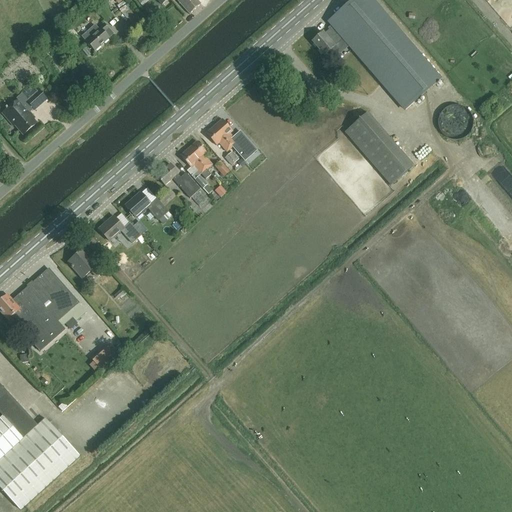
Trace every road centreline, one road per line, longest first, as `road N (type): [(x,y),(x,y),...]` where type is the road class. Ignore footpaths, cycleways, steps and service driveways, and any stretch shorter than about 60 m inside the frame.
road 1 (primary): [(0,281),(318,0)]
road 2 (unclassified): [(0,197),(225,0)]
